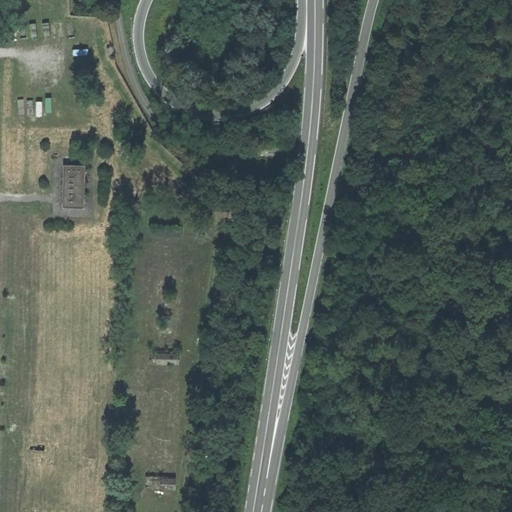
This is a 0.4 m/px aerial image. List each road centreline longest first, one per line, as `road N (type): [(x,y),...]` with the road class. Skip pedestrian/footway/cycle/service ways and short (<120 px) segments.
road 1 (primary): [(255,500),(271,478),(374,0)]
road 2 (primary): [(315,0),(302,196),(255,500)]
road 3 (primary): [(301,0),(299,45),(282,82),(256,105),(223,115),(178,105),(148,76),(138,29),(147,0)]
